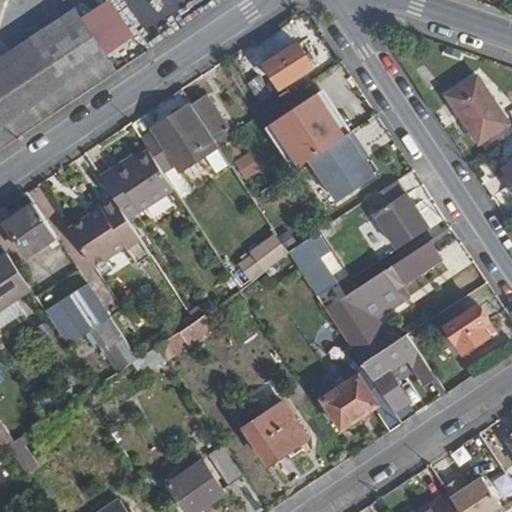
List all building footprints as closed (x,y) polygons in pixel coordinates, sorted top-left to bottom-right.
[(0,147),(114,71),(74,8),(0,56),(0,147)] [(309,69),(294,46),(262,68),(277,90),(309,69)] [(270,94),(256,77),(247,88),(260,103),(270,94)] [(506,125),(476,77),(448,96),(478,143),(506,125)] [(270,124),(299,167),(309,160),(345,136),(316,93),(270,124)] [(232,135),(206,94),(192,104),(204,123),(214,138),(218,144),(232,135)] [(143,139),(144,141),(150,149),(164,171),(214,138),(204,123),(201,124),(187,104),(152,127),(155,131),(143,139)] [(345,136),(309,160),(337,202),(374,176),(356,149),(360,146),(351,132),(345,136)] [(113,167),(100,175),(113,194),(128,217),(174,187),(164,171),(150,149),(116,171),(113,167)] [(248,152),(232,161),(244,180),(260,171),(248,152)] [(428,228),(396,181),(365,202),(396,248),(428,228)] [(128,217),(113,194),(99,203),(104,212),(91,220),(88,216),(70,227),(96,267),(125,247),(135,263),(152,253),(128,217)] [(59,237),(37,203),(8,223),(28,256),(59,237)] [(291,255),(279,238),(258,252),(269,269),(291,255)] [(362,307),(439,256),(429,240),(326,309),(362,365),(389,347),(362,307)] [(0,310),(33,290),(8,252),(0,257),(0,310)] [(309,254),(295,264),(319,300),(334,291),(309,254)] [(110,316),(88,282),(60,300),(73,319),(58,329),(67,344),(95,326),(110,316)] [(195,319),(210,309),(205,300),(189,310),(195,319)] [(464,352),(488,336),(482,326),(489,321),(478,304),(446,325),(464,352)] [(193,321),(187,312),(175,320),(181,329),(193,321)] [(125,339),(110,316),(95,326),(110,349),(125,339)] [(156,341),(164,357),(214,333),(206,316),(156,341)] [(387,371),(406,359),(422,383),(430,378),(404,337),(389,347),(362,365),(372,381),(392,411),(407,401),(387,371)] [(392,411),(372,381),(365,385),(358,375),(343,384),(341,380),(332,385),(335,390),(321,400),(339,429),(372,408),(388,432),(400,424),(392,411)] [(307,438),(283,401),(243,427),(267,464),(307,438)] [(36,425),(45,419),(40,411),(31,417),(36,425)] [(15,439),(2,418),(0,419),(0,449),(7,445),(15,439)] [(36,464),(18,437),(15,439),(7,445),(24,472),(36,464)] [(246,485),(222,448),(208,457),(232,494),(246,485)] [(198,511),(223,495),(201,461),(164,485),(181,511),(198,511)] [(495,511),(502,508),(481,477),(463,489),(456,479),(443,488),(446,494),(458,511),(495,511)] [(458,511),(446,494),(432,503),(433,506),(424,511),(458,511)] [(125,511),(119,502),(104,511),(74,511),(73,511),(71,511),(125,511)]
